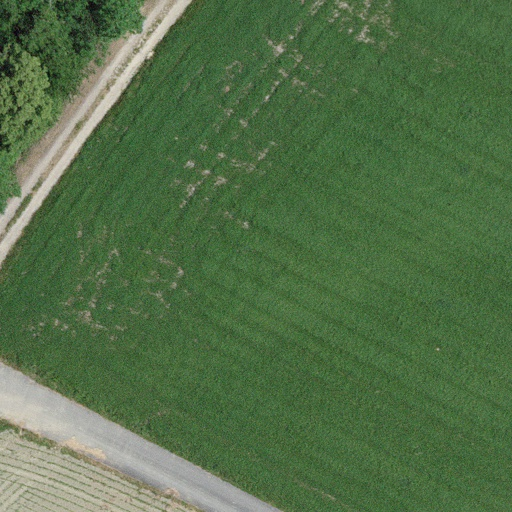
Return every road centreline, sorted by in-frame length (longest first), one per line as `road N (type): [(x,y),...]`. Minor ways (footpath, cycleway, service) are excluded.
road 1 (track): [(0,245),(179,0)]
road 2 (track): [(244,511),(62,415),(0,392)]
